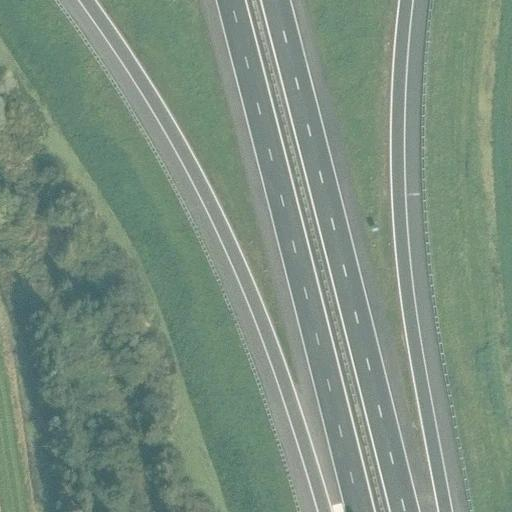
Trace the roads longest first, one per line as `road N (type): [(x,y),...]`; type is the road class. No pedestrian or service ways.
road 1 (motorway): [(84,0),(182,148),(258,305),(319,511)]
road 2 (motorway): [(404,511),(273,0)]
road 3 (motorway): [(225,0),(356,511)]
road 4 (motorway): [(444,511),(398,224),(395,108),(405,0)]
